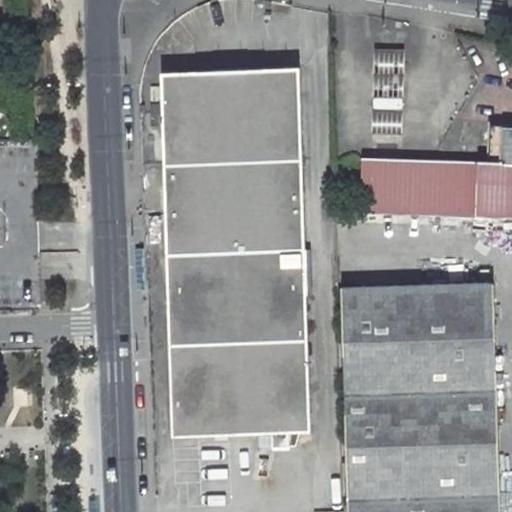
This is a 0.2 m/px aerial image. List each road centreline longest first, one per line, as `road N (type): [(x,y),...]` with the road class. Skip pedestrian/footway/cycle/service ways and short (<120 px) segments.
road 1 (residential): [(114,322),(101,0)]
road 2 (residential): [(121,511),(114,322)]
